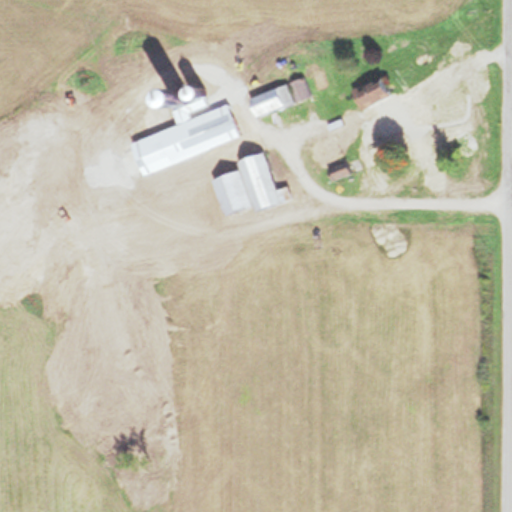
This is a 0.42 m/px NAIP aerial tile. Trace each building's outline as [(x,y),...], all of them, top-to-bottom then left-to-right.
[(354,91),(362,110),(392,97),(383,78),(354,91)] [(313,99),(307,79),(250,96),(256,116),(313,99)] [(142,174),(242,139),(229,103),(209,110),(200,85),(168,96),(178,125),(131,141),(142,174)] [(360,151),(364,163),(411,147),(406,133),(389,139),(390,141),(360,151)] [(237,218),(293,201),(289,187),(277,190),(266,153),(238,162),(241,171),(213,179),(225,217),(236,214),(237,218)] [(328,168),(333,180),(351,173),(347,161),(328,168)]
